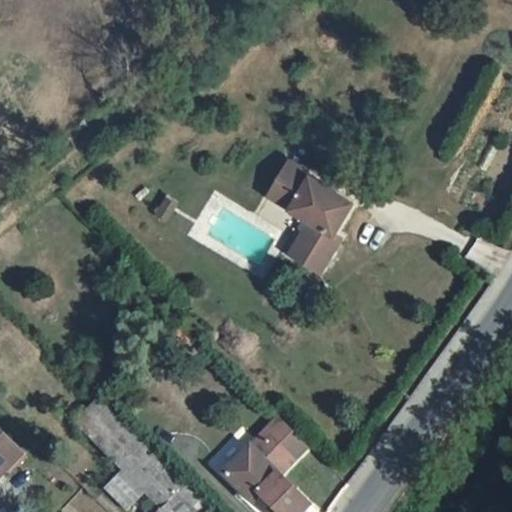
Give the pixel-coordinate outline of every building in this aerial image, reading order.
[(336,235),(355,204),(308,175),(307,177),(289,166),(271,196),(309,220),(288,254),(321,274),(342,239),(336,235)] [(169,197),(155,216),(167,223),(179,205),(169,197)] [(203,511),(106,411),(81,434),(157,511),(203,511)] [(305,511),(279,485),(307,457),(276,425),(222,480),(251,510),(257,503),(266,511),(305,511)] [(0,483),(24,460),(0,435),(0,483)]
